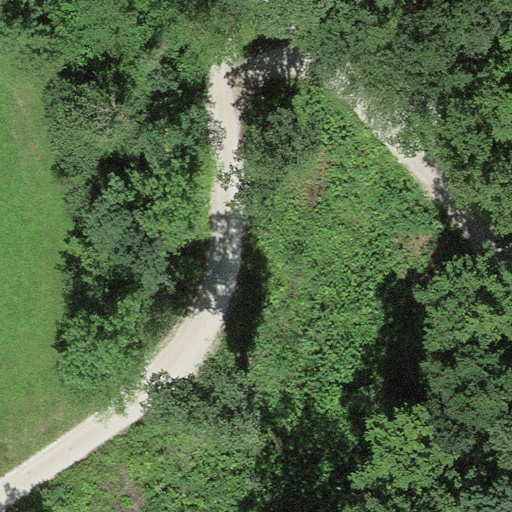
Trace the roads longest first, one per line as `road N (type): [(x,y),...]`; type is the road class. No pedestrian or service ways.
road 1 (track): [(214,0),(222,157),(215,251),(162,378),(0,492)]
road 2 (track): [(306,0),(328,13),(511,237)]
